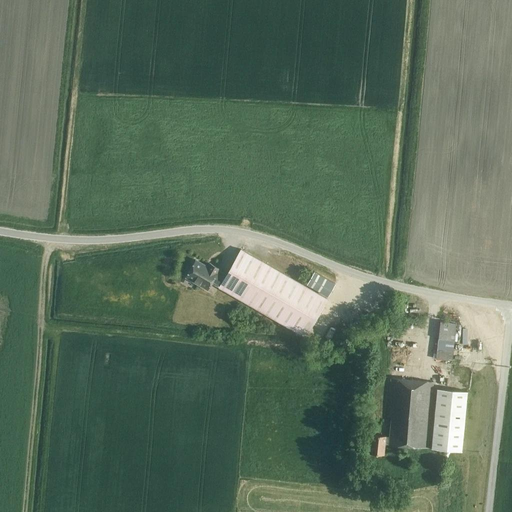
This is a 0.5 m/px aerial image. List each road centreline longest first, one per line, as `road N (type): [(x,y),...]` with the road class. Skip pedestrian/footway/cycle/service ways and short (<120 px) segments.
road 1 (unclassified): [(0,231),(60,239),(245,233),(398,286),(511,304)]
road 2 (unknown): [(48,237),(23,511)]
